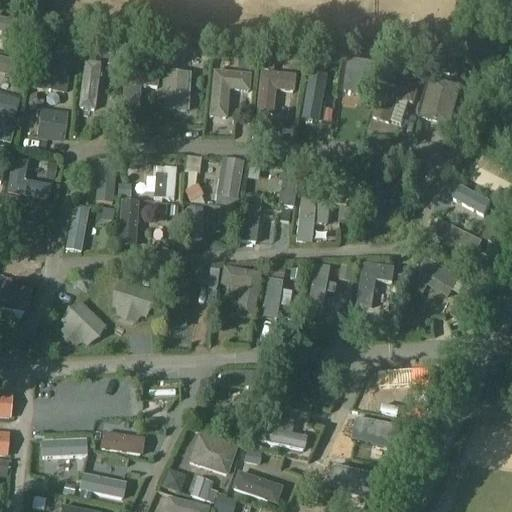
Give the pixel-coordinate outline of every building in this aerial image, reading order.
[(5,1),(3,14),(15,16),(18,3),(5,1)] [(15,43),(12,56),(22,58),(25,45),(15,43)] [(31,90),(59,94),(64,51),(36,47),(31,90)] [(128,54),(128,65),(141,65),(141,54),(128,54)] [(411,67),(424,71),(429,58),(415,54),(411,67)] [(438,57),(434,72),(453,77),(457,63),(438,57)] [(257,58),(256,70),(272,71),(273,60),(257,58)] [(238,59),(237,71),(251,72),(252,60),(238,59)] [(348,61),(344,93),(371,97),(376,65),(348,61)] [(164,62),(164,74),(176,74),(176,62),(164,62)] [(392,63),(387,77),(405,82),(409,68),(392,63)] [(120,117),(120,118),(137,120),(139,89),(140,89),(157,90),(158,73),(123,70),(123,79),(123,82),(120,116),(120,117)] [(212,74),(208,118),(225,120),(228,92),(247,94),(248,77),(212,74)] [(256,115),(256,116),(271,117),(271,116),(274,92),(292,93),(293,78),(259,75),(256,115)] [(163,76),(161,111),(186,112),(188,77),(163,76)] [(0,91),(14,95),(18,83),(0,77),(0,91)] [(430,79),(419,119),(448,126),(458,87),(430,79)] [(384,81),(372,119),(386,124),(394,99),(412,105),(416,91),(384,81)] [(28,97),(27,106),(34,111),(42,108),(43,99),(36,94),(28,97)] [(356,139),(355,96),(339,97),(339,139),(356,139)] [(62,143),(66,114),(39,111),(36,140),(62,143)] [(324,111),(322,123),(330,125),(333,112),(324,111)] [(401,142),(406,118),(394,115),(389,139),(401,142)] [(106,116),(96,129),(106,137),(116,124),(106,116)] [(5,194),(45,202),(48,186),(21,181),(25,162),(11,159),(5,194)] [(370,160),(366,172),(382,178),(386,166),(370,160)] [(216,199),(235,202),(236,203),(242,165),(222,161),(215,199),(216,199)] [(47,164),(44,180),(53,181),(56,166),(47,164)] [(162,175),(153,175),(152,199),(172,200),(174,168),(162,167),(162,175)] [(249,167),(246,182),(257,184),(259,169),(249,167)] [(117,187),(117,200),(129,200),(130,187),(117,187)] [(194,188),(184,193),(189,205),(200,199),(202,198),(197,187),(194,188)] [(2,197),(0,209),(14,212),(16,200),(2,197)] [(216,199),(215,207),(233,210),(235,202),(216,199)] [(300,202),(296,242),(311,243),(312,227),(324,228),(326,204),(300,202)] [(18,225),(19,220),(8,218),(7,223),(4,223),(2,237),(40,243),(42,229),(18,225)] [(83,256),(83,226),(71,226),(70,256),(83,256)] [(494,234),(486,230),(481,240),(489,244),(494,234)] [(437,291),(440,285),(451,291),(458,278),(423,258),(416,271),(433,281),(429,287),(437,291)] [(398,261),(395,278),(404,279),(407,263),(398,261)] [(477,263),(472,273),(482,277),(487,267),(477,263)] [(362,264),(355,306),(370,308),(374,282),(390,284),(392,268),(362,264)] [(258,274),(222,268),(219,285),(240,288),(235,318),(251,320),(258,274)] [(341,268),(338,282),(350,284),(353,270),(341,268)] [(272,269),(270,281),(282,283),(284,271),(272,269)] [(336,290),(327,288),(329,273),(313,270),(305,316),(321,319),(325,298),(334,299),(336,290)] [(290,271),(289,281),(299,283),(300,273),(290,271)] [(194,273),(193,286),(207,287),(208,274),(194,273)] [(0,285),(0,310),(23,315),(27,289),(0,285)] [(454,307),(447,318),(456,323),(462,312),(454,307)] [(214,318),(212,332),(226,334),(228,320),(214,318)] [(261,373),(220,373),(220,390),(246,390),(246,406),(261,407),(261,373)] [(371,377),(372,400),(410,398),(409,375),(371,377)] [(40,381),(31,435),(44,434),(45,438),(91,438),(92,422),(121,421),(120,377),(40,381)] [(0,395),(0,416),(8,417),(10,396),(0,395)] [(236,417),(235,429),(238,429),(250,430),(251,418),(239,417),(236,417)] [(256,443),(301,452),(304,438),(288,435),(290,423),(269,419),(266,431),(259,430),(256,443)] [(387,451),(392,429),(355,420),(350,443),(387,451)] [(196,437),(188,464),(226,476),(235,449),(196,437)] [(245,453),(243,465),(258,468),(260,456),(245,453)] [(364,503),(370,481),(333,472),(327,494),(364,503)] [(64,487),(62,496),(72,498),(74,489),(64,487)] [(192,487),(188,498),(205,504),(205,503),(212,506),(216,495),(209,493),(192,487)] [(167,499),(163,511),(206,511),(207,509),(167,499)] [(216,499),(212,511),(232,511),(235,503),(216,499)]
